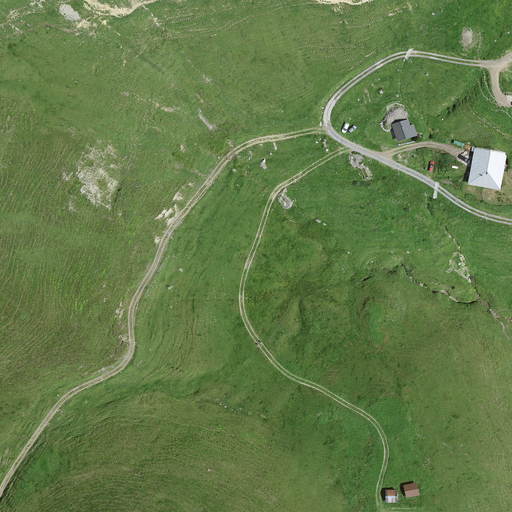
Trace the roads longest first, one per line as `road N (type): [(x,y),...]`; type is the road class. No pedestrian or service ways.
road 1 (track): [(417,511),(379,502),(386,455),(378,426),(281,368),(242,310),(245,270),(278,188),(351,145)]
road 2 (track): [(452,59),(412,53),(377,65),(332,101),(329,129)]
road 3 (track): [(383,159),(467,208),(511,222)]
